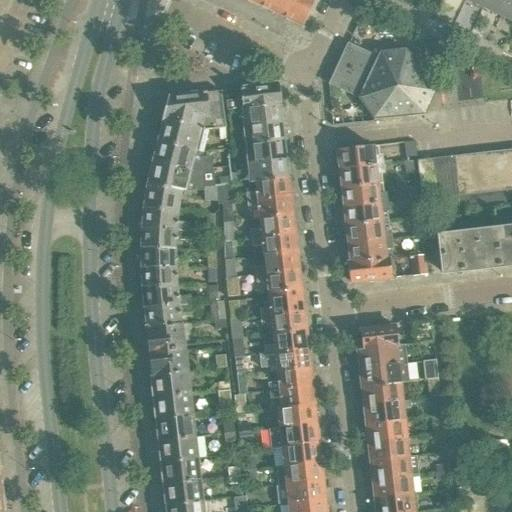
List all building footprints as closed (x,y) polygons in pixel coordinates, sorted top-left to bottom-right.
[(246,0),(272,12),(277,0),(246,0)] [(277,0),(272,12),(302,27),(314,0),(277,0)] [(465,0),(483,9),(487,0),(465,0)] [(487,0),(483,9),(500,17),(508,0),(487,0)] [(511,0),(508,0),(500,17),(511,22),(511,0)] [(329,85),(330,85),(359,98),(358,99),(373,120),(425,116),(436,92),(406,50),(380,52),(377,58),(348,45),(329,85)] [(242,109),(279,105),(281,105),(279,85),(240,89),(241,101),(227,102),(228,111),(242,109)] [(168,97),(162,121),(204,131),(209,130),(225,128),(221,91),(168,97)] [(243,109),(245,129),(281,124),(280,117),(282,115),(281,109),(279,107),(279,105),(242,109),(243,109)] [(160,130),(157,142),(203,153),(209,130),(204,131),(162,121),(164,122),(162,129),(160,130)] [(245,129),(247,147),(285,143),(284,131),(282,129),(281,124),(245,129)] [(155,155),(153,164),(195,173),(213,171),(211,157),(200,159),(199,154),(203,153),(157,142),(154,153),(155,155)] [(247,147),(249,166),(286,162),(285,154),(286,152),(285,143),(247,147)] [(338,152),(335,152),(336,164),(339,164),(340,171),(382,166),(381,157),(375,157),(374,147),(338,151),(338,152)] [(511,150),(501,151),(506,191),(511,190),(511,150)] [(501,151),(484,153),(489,193),(506,191),(501,151)] [(484,153),(468,155),(472,195),(489,193),(484,153)] [(468,155),(451,157),(455,197),(472,195),(468,155)] [(451,157),(434,159),(438,199),(455,197),(451,157)] [(438,199),(434,159),(417,161),(421,201),(438,199)] [(251,183),(256,183),(288,179),(287,177),(289,174),(288,168),(286,166),(286,162),(249,166),(251,183)] [(413,162),(403,163),(405,177),(414,176),(413,162)] [(148,186),(181,191),(185,192),(204,189),(213,187),(213,185),(215,185),(213,171),(195,173),(153,164),(153,165),(151,164),(147,183),(149,184),(148,186)] [(341,176),(338,177),(339,190),(378,186),(377,174),(383,174),(382,166),(340,171),(341,176)] [(246,194),(247,202),(290,198),(289,190),(291,188),(290,181),(288,180),(288,179),(256,183),(257,193),(246,194)] [(218,205),(222,204),(229,204),(226,185),(217,187),(218,202),(218,205)] [(181,191),(148,186),(148,187),(146,186),(143,207),(145,207),(145,210),(178,213),(181,191)] [(378,186),(339,190),(341,202),(343,202),(344,208),(386,203),(385,194),(379,195),(378,186)] [(204,201),(218,202),(217,187),(213,187),(204,189),(204,201)] [(511,190),(506,191),(489,193),(472,195),(455,197),(438,199),(421,201),(422,210),(511,199),(511,190)] [(408,201),(416,200),(417,200),(416,191),(403,192),(404,201),(408,201)] [(259,209),(260,220),(292,217),(292,214),(293,213),(293,206),(291,205),(290,198),(247,202),(248,210),(259,209)] [(416,200),(408,201),(410,219),(418,218),(416,200)] [(345,214),(342,214),(344,228),(388,222),(386,203),(344,208),(345,214)] [(222,204),(223,223),(233,222),(231,204),(229,204),(222,204)] [(143,228),(143,229),(187,233),(188,224),(176,223),(178,213),(145,210),(143,212),(142,219),(144,220),(143,228)] [(250,230),(251,240),(294,235),(293,227),(295,225),(294,218),(292,217),(260,220),(261,229),(250,230)] [(233,222),(223,223),(223,228),(224,243),(231,242),(234,241),(234,233),(233,222)] [(388,222),(344,228),(345,239),(348,239),(349,246),(390,241),(388,222)] [(142,250),(175,251),(175,240),(187,241),(187,233),(143,229),(143,237),(141,238),(140,245),(142,247),(140,248),(142,250)] [(511,229),(439,238),(443,273),(511,265),(511,229)] [(263,246),(264,257),(296,253),(296,251),(298,250),(297,243),(295,242),(294,235),(251,240),(252,247),(263,246)] [(413,238),(415,257),(423,256),(421,237),(413,238)] [(349,252),(346,252),(348,265),(390,260),(392,259),(390,241),(349,246),(349,252)] [(224,243),(225,256),(225,261),(233,260),(233,255),(231,242),(224,243)] [(142,260),(142,269),(187,268),(187,260),(175,260),(175,251),(142,250),(140,252),(140,259),(142,260)] [(254,268),(255,276),(298,271),(297,263),(299,262),(298,255),(296,254),(296,253),(264,257),(266,266),(254,268)] [(401,269),(412,268),(413,276),(425,275),(423,256),(415,257),(404,258),(405,263),(401,264),(401,269)] [(225,279),(226,279),(233,278),(235,278),(233,260),(225,261),(224,261),(225,279)] [(392,279),(390,260),(348,265),(350,284),(392,279)] [(143,287),(141,288),(176,287),(176,277),(188,277),(187,268),(142,269),(143,276),(141,278),(141,285),(143,287)] [(267,283),(269,293),(301,290),(300,288),(302,287),(301,280),(299,279),(298,271),(255,276),(256,284),(267,283)] [(233,278),(226,279),(226,294),(227,298),(235,297),(233,278)] [(209,287),(210,304),(218,303),(217,286),(209,287)] [(145,300),(145,309),(190,305),(189,296),(177,297),(176,287),(141,288),(144,290),(142,292),(143,299),(145,300)] [(301,296),(301,293),(301,290),(269,293),(269,298),(270,308),(259,310),(260,318),(303,313),(302,306),(304,304),(303,297),(301,296)] [(211,321),(214,321),(225,320),(223,302),(218,303),(210,304),(209,304),(211,321)] [(228,303),(230,322),(237,321),(237,319),(239,318),(237,302),(228,303)] [(146,329),(146,330),(180,324),(179,314),(191,313),(190,305),(145,309),(146,316),(144,318),(145,325),(147,326),(148,328),(146,329)] [(272,325),(274,336),(305,332),(305,330),(307,329),(306,322),(304,321),(303,313),(260,318),(261,326),(272,325)] [(225,320),(214,321),(215,329),(226,328),(225,320)] [(237,321),(230,322),(232,340),(239,339),(237,321)] [(415,345),(425,344),(433,343),(431,323),(413,325),(415,345)] [(148,350),(149,353),(185,349),(185,345),(182,324),(180,324),(146,330),(148,350)] [(356,334),(358,352),(399,347),(396,327),(360,331),(360,332),(356,334)] [(263,347),(264,356),(307,350),(307,342),(308,341),(307,334),(305,333),(305,332),(274,336),(275,345),(263,347)] [(232,340),(234,359),(241,358),(244,358),(242,339),(239,339),(232,340)] [(362,364),(362,369),(406,364),(404,346),(399,347),(358,352),(359,363),(362,364)] [(149,353),(151,378),(188,373),(185,349),(149,353)] [(277,364),(278,372),(310,368),(309,367),(311,366),(310,359),(308,358),(307,350),(264,356),(260,356),(261,368),(273,367),(273,365),(277,364)] [(227,368),(225,358),(215,359),(216,369),(227,368)] [(241,358),(234,359),(236,372),(243,372),(241,358)] [(425,380),(427,380),(438,379),(436,361),(427,361),(423,362),(425,380)] [(362,388),(400,383),(408,382),(406,364),(362,369),(363,374),(361,376),(362,388)] [(267,384),(269,393),(312,387),(311,379),(313,378),(312,371),(310,370),(310,368),(278,372),(279,382),(267,384)] [(151,378),(154,399),(190,395),(188,373),(151,378)] [(237,377),(239,395),(243,395),(246,395),(244,377),(237,377)] [(427,380),(430,399),(440,397),(438,379),(427,380)] [(218,383),(219,391),(229,390),(229,382),(218,383)] [(366,401),(367,406),(402,402),(400,383),(362,388),(364,400),(366,401)] [(283,398),(285,408),(314,405),(314,404),(315,402),(315,395),(313,394),(312,387),(269,393),(269,400),(283,398)] [(154,399),(156,420),(193,416),(190,395),(154,399)] [(239,395),(234,395),(236,414),(245,413),(243,395),(239,395)] [(440,397),(430,399),(432,417),(442,416),(440,397)] [(365,413),(366,425),(405,421),(403,410),(411,409),(410,401),(402,402),(367,406),(367,411),(365,413)] [(280,408),(282,429),(315,424),(315,419),(317,417),(316,408),(313,407),(313,406),(314,406),(314,405),(285,408),(280,408)] [(156,420),(159,443),(195,438),(193,416),(156,420)] [(442,416),(432,417),(431,417),(433,436),(444,435),(442,416)] [(371,438),(371,444),(407,439),(405,421),(366,425),(368,437),(371,438)] [(316,430),(315,424),(282,429),(269,430),(271,450),(285,448),(320,444),(319,431),(316,430)] [(223,426),(224,434),(234,433),(233,425),(223,426)] [(237,426),(238,434),(249,433),(248,425),(237,426)] [(234,433),(224,434),(225,442),(235,441),(234,433)] [(249,433),(238,434),(239,442),(250,441),(249,433)] [(433,436),(432,436),(433,444),(445,443),(444,435),(433,436)] [(159,443),(162,464),(198,460),(195,438),(159,443)] [(369,450),(371,462),(409,458),(407,439),(371,444),(372,448),(369,450)] [(287,467),(320,463),(319,457),(322,455),(320,444),(285,448),(287,467)] [(409,458),(371,462),(372,474),(375,475),(376,481),(411,476),(418,475),(416,457),(409,458)] [(162,464),(164,487),(200,482),(198,460),(162,464)] [(242,464),(243,472),(255,470),(254,463),(242,464)] [(287,467),(276,468),(278,487),(289,486),(325,482),(323,469),(320,468),(320,467),(320,463),(287,467)] [(435,466),(436,473),(448,472),(447,465),(435,466)] [(228,469),(229,479),(239,477),(238,468),(228,469)] [(255,470),(243,472),(243,479),(256,478),(255,470)] [(448,473),(436,474),(437,481),(449,480),(448,473)] [(374,487),(375,500),(413,495),(411,476),(376,481),(376,485),(374,487)] [(164,487),(167,508),(203,503),(200,482),(164,487)] [(278,507),(291,505),(324,501),(323,495),(326,493),(325,482),(289,486),(278,487),(276,488),(278,507)] [(245,490),(246,497),(247,510),(254,510),(252,489),(245,490)] [(377,511),(415,511),(413,495),(375,500),(376,511),(377,511)] [(235,511),(247,511),(247,510),(246,497),(234,498),(235,511)] [(291,505),(291,511),(328,511),(327,507),(325,506),(324,501),(291,505)] [(167,508),(167,511),(203,511),(203,503),(167,508)]
